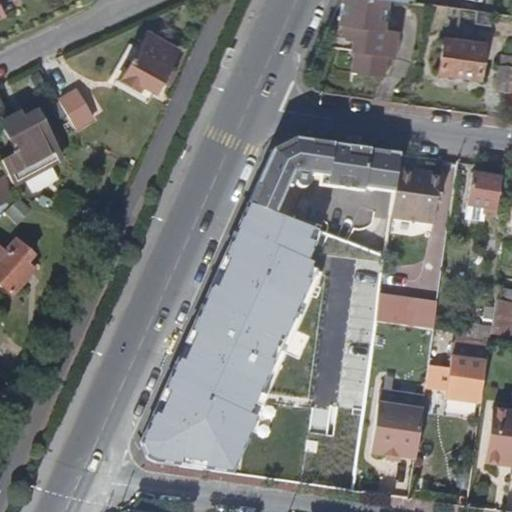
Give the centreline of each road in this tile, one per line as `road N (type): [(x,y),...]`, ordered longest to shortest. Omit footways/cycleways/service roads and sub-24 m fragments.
road 1 (residential): [(0,501),(225,0)]
road 2 (primary): [(87,462),(246,110)]
road 3 (residential): [(246,110),(511,146)]
road 4 (residential): [(322,511),(137,485),(87,462)]
road 5 (residential): [(0,65),(128,0)]
road 6 (primary): [(246,110),(295,0)]
